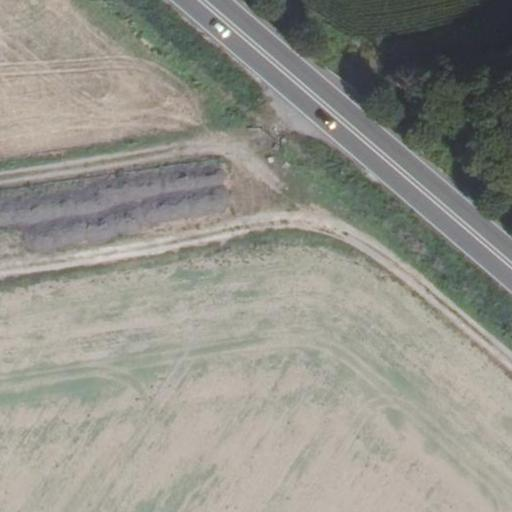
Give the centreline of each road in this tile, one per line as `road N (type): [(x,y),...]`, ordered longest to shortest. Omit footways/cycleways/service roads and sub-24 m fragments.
road 1 (track): [(0,274),(239,236),(259,198),(242,146),(511,363)]
road 2 (primary): [(511,271),(194,0)]
road 3 (track): [(0,182),(271,136)]
